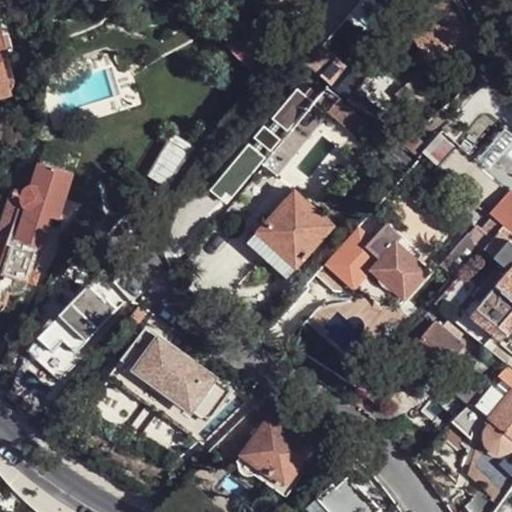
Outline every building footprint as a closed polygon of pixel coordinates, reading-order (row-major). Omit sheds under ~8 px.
[(443,0),(407,22),(413,33),(454,9),(449,0),(443,0)] [(292,28),(302,39),(316,24),(322,30),(328,24),(311,9),(292,28)] [(454,9),(413,33),(432,70),(475,45),(454,9)] [(316,24),(302,39),(308,45),(322,30),(316,24)] [(240,37),(247,44),(259,34),(251,26),(240,37)] [(1,29),(0,29),(0,88),(9,85),(0,49),(7,47),(1,29)] [(259,34),(247,44),(237,55),(255,74),(276,52),(259,34)] [(287,63),(294,56),(283,46),(276,52),(287,63)] [(330,100),(336,93),(328,87),(323,94),(330,100)] [(251,144),(213,191),(224,200),(229,195),(234,199),(268,157),(260,151),(265,145),(273,151),(279,143),(271,137),(277,129),(286,135),(310,104),(298,94),(267,133),(262,130),(256,138),(260,141),(255,148),(251,144)] [(479,154),(490,163),(499,153),(511,165),(511,132),(504,126),(479,154)] [(0,303),(7,305),(12,293),(14,293),(19,293),(23,292),(24,290),(26,289),(29,285),(29,283),(36,286),(40,276),(32,274),(41,245),(32,242),(41,212),(44,210),(47,207),(49,204),(50,198),(49,193),(48,190),(44,186),(41,184),(39,183),(36,183),(31,185),(29,187),(26,190),(25,193),(13,190),(0,230),(0,303)] [(260,233),(298,267),(334,227),(296,192),(260,233)] [(511,193),(509,192),(490,215),(505,226),(511,232),(511,193)] [(356,230),(317,274),(336,291),(353,294),(373,270),(398,242),(403,236),(391,226),(375,242),(356,230)] [(444,265),(459,276),(485,248),(493,239),(479,227),(470,238),(468,237),(444,265)] [(511,241),(500,232),(493,239),(485,248),(504,265),(477,299),(482,304),(472,317),(504,342),(511,332),(511,241)] [(288,278),(298,267),(260,233),(251,243),(288,278)] [(394,289),(408,299),(432,271),(398,242),(373,270),(382,277),(383,280),(384,283),(388,286),(389,287),(394,289)] [(106,300),(116,310),(128,298),(125,296),(120,291),(116,285),(114,283),(102,297),(106,300)] [(411,302),(408,299),(394,289),(391,294),(406,307),(411,302)] [(60,371),(116,310),(106,300),(100,304),(84,291),(28,351),(42,365),(47,361),(60,371)] [(148,314),(140,307),(132,317),(140,323),(148,314)] [(429,362),(443,373),(465,345),(436,323),(403,365),(418,376),(424,368),(429,362)] [(231,390),(145,329),(112,375),(149,402),(161,389),(171,395),(160,410),(193,433),(214,418),(231,390)] [(438,380),(443,373),(429,362),(424,368),(438,380)] [(511,368),(507,364),(498,373),(505,379),(511,369),(511,368)] [(377,368),(358,388),(381,408),(398,388),(377,368)] [(511,369),(505,379),(511,384),(511,391),(490,418),(492,421),(489,424),(488,426),(485,433),(485,437),(486,442),(489,447),(492,449),(495,451),(498,452),(502,453),(506,453),(511,452),(511,450),(511,369)] [(476,407),(490,418),(511,391),(511,384),(505,379),(497,388),(493,386),(476,407)] [(277,474),(290,484),(315,450),(271,418),(244,455),(274,477),(277,474)] [(320,440),(325,433),(313,426),(308,433),(320,440)] [(327,454),(341,462),(350,451),(337,441),(327,454)] [(293,487),(290,484),(277,474),(274,477),(244,455),(241,461),(240,464),(240,466),(242,472),(244,474),(245,475),(250,476),(254,475),(256,474),(287,497),(293,487)] [(362,463),(358,468),(375,488),(380,484),(362,463)] [(380,511),(382,510),(351,476),(341,485),(337,482),(319,497),(331,511),(380,511)] [(308,511),(331,511),(319,497),(307,511),(308,511)] [(475,511),(499,511),(503,507),(492,499),(475,511)]
